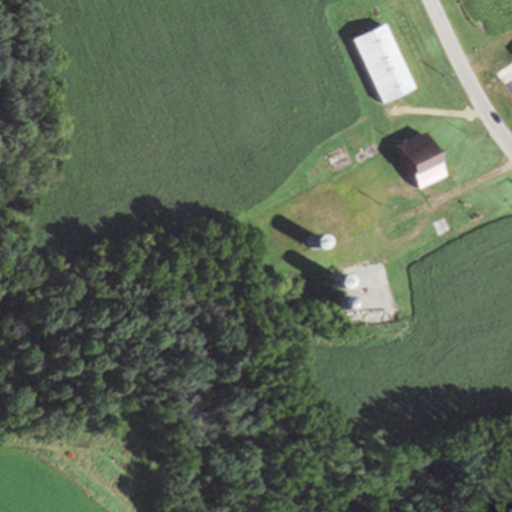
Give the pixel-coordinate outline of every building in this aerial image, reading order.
[(411,90),(378,106),(346,42),(380,25),(411,90)] [(420,133),(395,145),(414,186),(439,175),(420,133)] [(318,242),(317,240),(317,238),(315,236),(313,235),(311,235),(309,235),(307,236),(306,238),(305,240),(305,242),(305,244),(306,246),(308,247),(310,248),(312,248),(314,247),(316,246),(317,244),(318,242)] [(341,277),(340,275),(338,274),(336,273),(333,273),(331,274),(329,276),(328,278),(328,280),(328,283),(329,285),(331,286),(333,287),(335,288),(338,287),(340,286),(341,284),(342,282),(342,279),(341,277)] [(268,282),(270,302),(242,303),(240,284),(268,282)] [(341,300),(340,298),(338,297),(336,297),(334,297),(332,298),(330,300),(329,302),(329,304),(329,306),(330,308),(332,310),(334,310),(337,310),(339,310),(341,308),(342,306),(342,304),(342,302),(341,300)]
